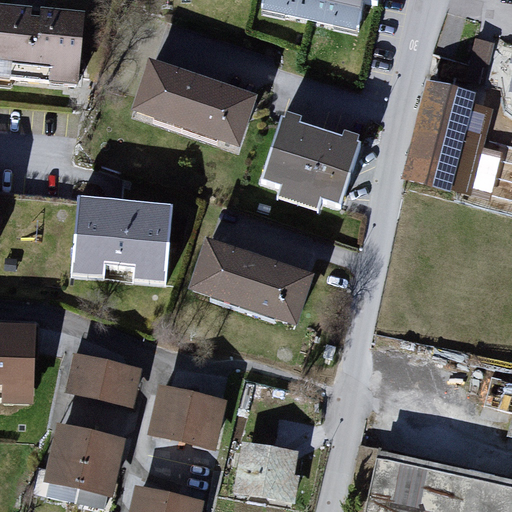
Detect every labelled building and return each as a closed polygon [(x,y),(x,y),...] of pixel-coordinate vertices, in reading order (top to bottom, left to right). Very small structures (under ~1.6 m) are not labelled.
[(366,0),(261,0),(261,2),(359,27),(366,0)] [(85,27),(0,19),(0,80),(18,82),(19,69),(61,73),(59,91),(79,93),(85,27)] [(497,44),(475,39),(466,77),(488,82),(497,44)] [(256,97),(153,67),(139,112),(242,143),(256,97)] [(477,99),(432,88),(412,169),(457,180),(477,99)] [(280,121),(262,179),(291,188),(288,198),(327,210),(330,201),(352,207),(370,149),(280,121)] [(172,214),(81,204),(73,276),(110,280),(112,267),(134,270),(133,281),(164,285),(172,214)] [(305,277),(200,244),(188,283),(293,316),(305,277)] [(32,334),(0,333),(0,400),(30,402),(32,334)] [(336,348),(327,345),(324,356),(333,359),(336,348)] [(75,361),(69,392),(127,403),(133,372),(75,361)] [(511,382),(492,377),(485,405),(506,411),(511,386),(511,382)] [(157,393),(149,433),(213,444),(221,404),(157,393)] [(49,483),(77,489),(89,434),(62,428),(49,483)] [(89,434),(77,489),(109,496),(121,441),(89,434)] [(239,446),(232,492),(287,501),(294,454),(239,446)] [(501,511),(507,485),(374,456),(362,511),(501,511)] [(163,511),(168,494),(135,487),(129,511),(163,511)] [(168,494),(163,511),(199,511),(202,502),(168,494)]
